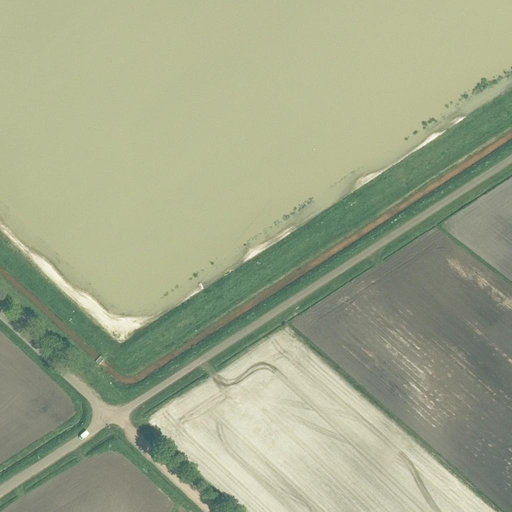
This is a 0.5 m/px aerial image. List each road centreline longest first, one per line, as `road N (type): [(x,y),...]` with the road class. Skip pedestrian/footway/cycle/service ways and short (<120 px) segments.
road 1 (tertiary): [(111,417),(511,158)]
road 2 (unclassified): [(111,417),(0,313)]
road 3 (track): [(111,417),(212,511)]
road 4 (unclassified): [(0,493),(111,417)]
